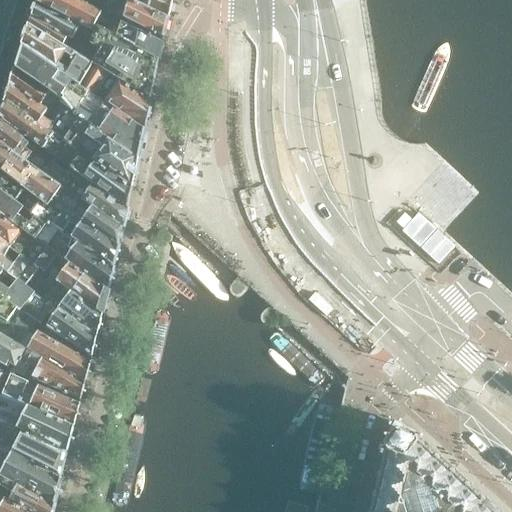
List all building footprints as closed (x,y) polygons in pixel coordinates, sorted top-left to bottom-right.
[(107,17),(73,0),(37,0),(36,3),(86,27),(93,31),(103,36),(107,17)] [(124,0),(73,0),(107,17),(112,20),(114,15),(121,18),(124,0)] [(167,20),(127,0),(124,0),(121,18),(162,39),(167,20)] [(127,0),(167,20),(170,3),(165,0),(127,0)] [(86,27),(36,3),(32,16),(83,41),(86,27)] [(83,41),(32,16),(28,26),(86,62),(88,56),(81,52),(83,41)] [(160,44),(112,20),(107,17),(103,36),(157,62),(161,45),(160,44)] [(98,69),(86,62),(28,26),(21,47),(22,48),(91,90),(98,69)] [(149,101),(158,62),(157,62),(103,36),(93,31),(88,56),(86,62),(98,69),(149,101)] [(143,130),(88,97),(91,90),(22,48),(15,69),(61,98),(67,101),(65,108),(81,120),(137,160),(143,130)] [(61,98),(15,69),(14,69),(9,85),(56,114),(61,98)] [(149,101),(98,69),(91,90),(88,97),(143,130),(149,101)] [(72,147),(81,120),(65,108),(62,118),(56,114),(9,85),(4,101),(47,132),(42,148),(66,166),(69,155),(72,147)] [(47,132),(4,101),(0,113),(0,117),(42,148),(47,132)] [(137,160),(81,120),(72,147),(87,158),(130,190),(130,189),(131,189),(137,160)] [(35,149),(0,123),(0,142),(26,161),(35,149)] [(85,203),(43,173),(52,161),(35,149),(26,161),(0,142),(0,169),(39,196),(32,212),(46,222),(55,228),(62,211),(80,223),(85,203)] [(130,190),(87,158),(82,165),(69,155),(66,166),(125,209),(126,209),(130,190)] [(125,209),(66,166),(64,170),(52,161),(43,173),(85,203),(121,230),(126,210),(125,209)] [(39,196),(0,169),(0,189),(13,199),(16,190),(27,197),(23,206),(32,212),(39,196)] [(46,222),(32,212),(23,206),(13,199),(0,189),(0,213),(37,241),(46,222)] [(212,211),(192,192),(170,215),(190,234),(212,211)] [(121,230),(85,203),(80,223),(117,248),(122,230),(121,230)] [(117,248),(80,223),(62,211),(55,228),(112,268),(117,248)] [(230,229),(212,211),(190,234),(209,252),(230,229)] [(48,249),(37,241),(0,213),(0,241),(12,250),(21,257),(40,271),(48,249)] [(112,268),(55,228),(46,222),(37,241),(48,249),(56,255),(59,244),(70,252),(67,263),(106,292),(112,269),(112,268)] [(209,252),(229,269),(249,247),(230,229),(209,252)] [(8,260),(12,250),(0,241),(0,268),(2,270),(17,281),(33,293),(40,271),(21,257),(19,261),(24,264),(22,270),(8,260)] [(249,247),(229,269),(238,278),(248,288),(269,265),(249,247)] [(106,292),(67,263),(56,255),(48,249),(40,271),(33,293),(51,306),(54,295),(58,284),(69,293),(100,316),(106,292)] [(0,278),(0,277),(2,270),(0,268),(0,297),(18,311),(25,316),(33,293),(17,281),(14,289),(0,278)] [(288,283),(269,305),(279,316),(297,333),(317,311),(288,283)] [(95,338),(51,306),(33,293),(25,316),(39,327),(42,317),(51,324),(47,333),(89,364),(90,357),(95,339),(95,338)] [(100,316),(69,293),(66,303),(54,295),(51,306),(95,338),(100,316)] [(18,311),(0,297),(0,331),(6,335),(12,338),(17,328),(19,325),(14,322),(18,311)] [(152,316),(142,365),(142,366),(143,368),(143,369),(144,370),(146,372),(147,372),(148,373),(150,373),(151,373),(153,373),(155,372),(156,372),(157,371),(158,369),(159,368),(159,366),(169,318),(168,317),(168,315),(167,313),(167,312),(165,311),(164,309),(163,309),(161,309),(159,310),(157,311),(156,312),(154,313),(153,315),(152,316)] [(300,335),(324,357),(343,335),(320,313),(300,335)] [(88,368),(17,328),(12,338),(25,345),(23,351),(84,384),(84,383),(88,368)] [(3,343),(0,342),(0,360),(7,364),(9,358),(15,361),(19,349),(23,351),(25,345),(12,338),(6,335),(3,343)] [(324,357),(347,378),(361,363),(360,352),(343,335),(324,357)] [(281,339),(276,345),(309,377),(322,383),(325,380),(318,369),(281,339)] [(84,384),(23,351),(19,349),(15,361),(11,372),(80,401),(84,384)] [(10,376),(0,372),(0,395),(3,397),(10,376)] [(78,406),(10,376),(3,397),(24,406),(73,428),(78,406)] [(256,437),(256,439),(258,442),(261,444),(263,446),(267,447),(268,447),(271,446),(273,444),(305,402),(306,399),(307,397),(308,395),(308,392),(308,390),(308,387),(307,385),(307,382),(304,382),(301,383),(299,383),(297,384),(295,385),(292,386),(290,388),(289,390),(257,432),(256,435),(256,437)] [(0,420),(17,429),(24,406),(3,397),(0,395),(0,420)] [(312,419),(311,422),(299,481),(299,484),(300,487),(301,488),(304,491),(307,492),(310,492),(314,491),(315,490),(317,488),(318,485),(331,426),(331,423),(331,420),(330,417),(330,414),(329,412),(328,410),(326,407),(325,405),(320,408),(318,410),(316,412),(315,414),(313,417),(312,419)] [(66,454),(72,429),(73,428),(24,406),(17,429),(66,454)] [(108,501),(109,505),(110,506),(113,509),(116,510),(118,510),(123,509),(124,508),(126,506),(128,503),(143,436),(144,432),(144,429),(144,426),(143,422),(142,420),(141,418),(140,415),(139,412),(136,414),(134,416),(132,417),(130,419),(128,422),(126,425),(125,428),(124,431),(108,498),(108,501)] [(66,454),(17,429),(0,420),(0,449),(59,480),(60,480),(64,463),(68,464),(71,455),(66,454)] [(494,511),(401,428),(400,424),(388,427),(388,429),(368,511),(494,511)] [(59,480),(0,449),(0,462),(5,465),(0,474),(0,477),(13,485),(53,505),(59,480)] [(51,511),(53,505),(13,485),(9,493),(0,488),(0,498),(26,511),(51,511)] [(26,511),(0,498),(0,511),(26,511)] [(283,511),(307,511),(309,505),(286,501),(283,511)]
